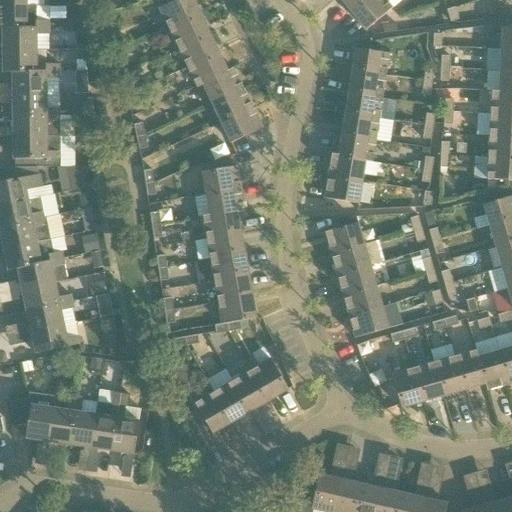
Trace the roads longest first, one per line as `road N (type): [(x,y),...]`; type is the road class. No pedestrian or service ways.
road 1 (residential): [(335,409),(284,255),(283,208),(307,56),(300,28),(278,0)]
road 2 (residential): [(335,409),(175,503),(36,487),(4,511)]
road 3 (residential): [(511,443),(440,449),(335,409)]
